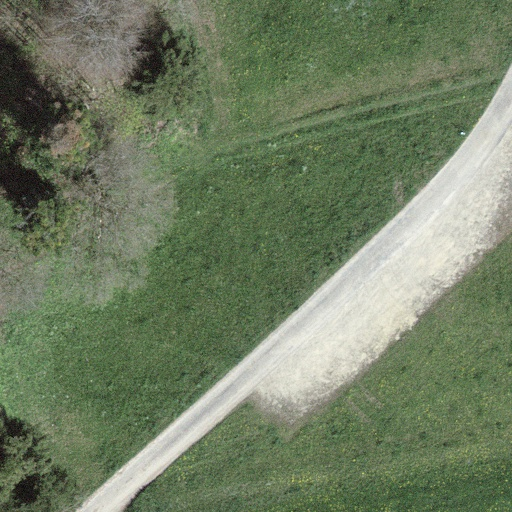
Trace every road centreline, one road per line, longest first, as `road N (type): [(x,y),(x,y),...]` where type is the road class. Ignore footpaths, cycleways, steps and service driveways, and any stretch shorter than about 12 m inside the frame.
road 1 (residential): [(511,97),(94,511)]
road 2 (track): [(511,89),(363,120),(0,287)]
